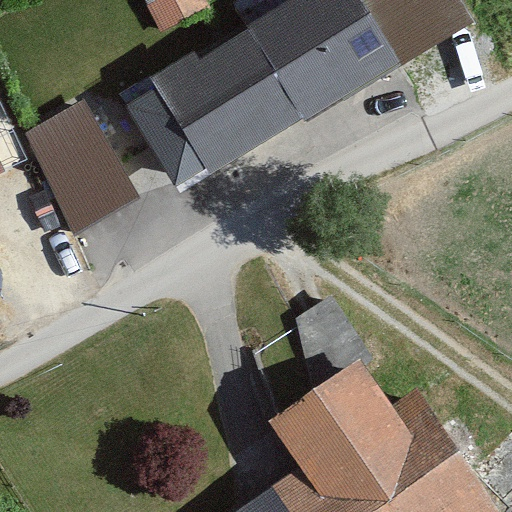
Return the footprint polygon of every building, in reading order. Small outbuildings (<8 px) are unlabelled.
[(149,0),(161,22),(208,0),(149,0)] [(395,0),(295,0),(169,71),(224,168),(427,55),(395,0)] [(21,127),(77,227),(142,191),(87,91),(21,127)] [(314,365),(361,354),(346,293),(299,305),(314,365)] [(325,459),(249,511),(509,511),(511,510),(511,493),(435,382),(417,394),(385,348),(292,412),(325,459)]
